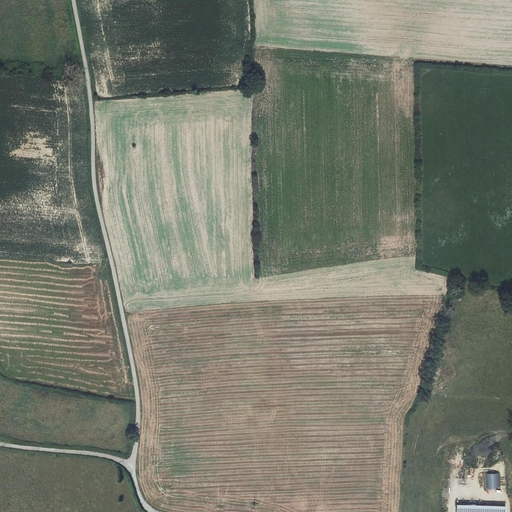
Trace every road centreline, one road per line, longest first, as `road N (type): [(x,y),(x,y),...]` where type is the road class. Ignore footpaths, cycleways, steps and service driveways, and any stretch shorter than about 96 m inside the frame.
road 1 (unclassified): [(74,0),(88,81),(91,177),(137,392),(128,467)]
road 2 (unclassified): [(0,443),(128,467)]
